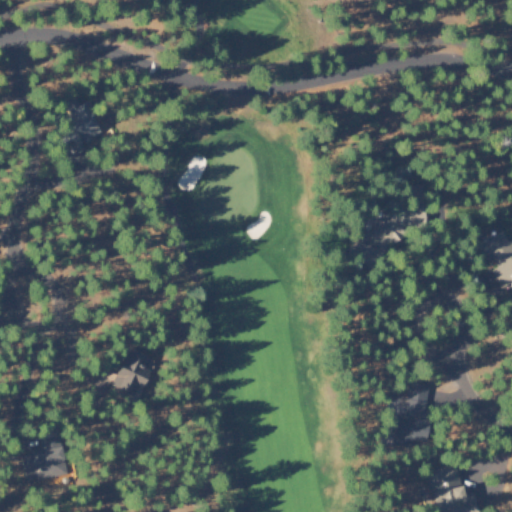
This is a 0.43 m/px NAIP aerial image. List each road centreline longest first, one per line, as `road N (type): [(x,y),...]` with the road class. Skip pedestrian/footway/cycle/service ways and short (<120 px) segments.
road 1 (residential): [(0,39),(82,43),(235,93),(415,63),(511,66)]
road 2 (residential): [(7,39),(30,147),(10,307),(21,324),(40,328),(54,319),(57,297),(44,277),(12,258)]
road 3 (residential): [(511,430),(482,413),(457,381),(462,312),(433,299),(410,321),(413,337),(456,375)]
